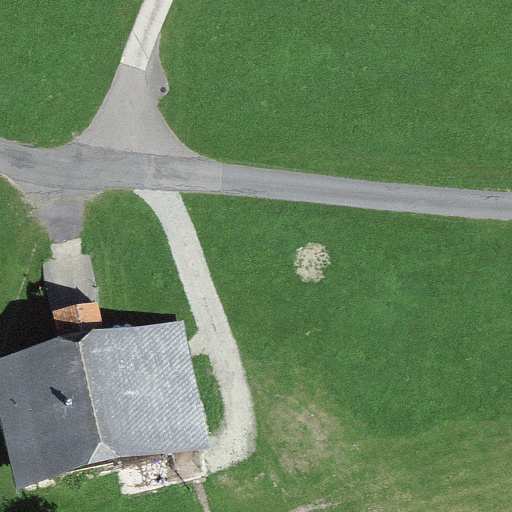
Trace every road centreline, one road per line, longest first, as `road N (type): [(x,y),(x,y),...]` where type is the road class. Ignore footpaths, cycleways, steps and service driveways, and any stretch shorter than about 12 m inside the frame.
road 1 (track): [(0,152),(101,169),(511,205)]
road 2 (track): [(0,365),(27,271),(101,169),(136,51),(161,0)]
